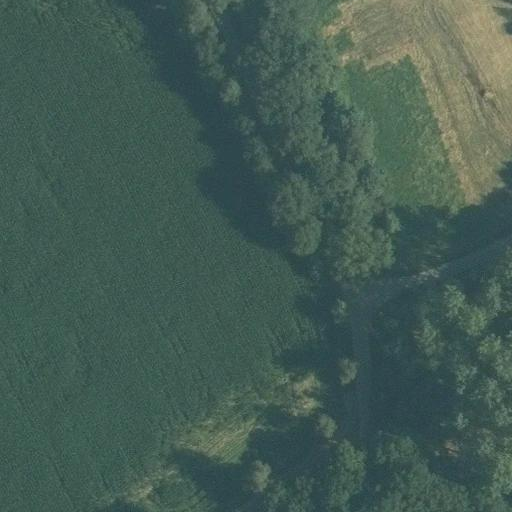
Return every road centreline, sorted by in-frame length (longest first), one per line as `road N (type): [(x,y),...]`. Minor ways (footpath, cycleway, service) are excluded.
road 1 (unclassified): [(360,300),(215,0)]
road 2 (unclassified): [(366,511),(360,300)]
road 3 (unclassified): [(511,238),(446,272),(360,300)]
road 4 (track): [(366,420),(246,511)]
